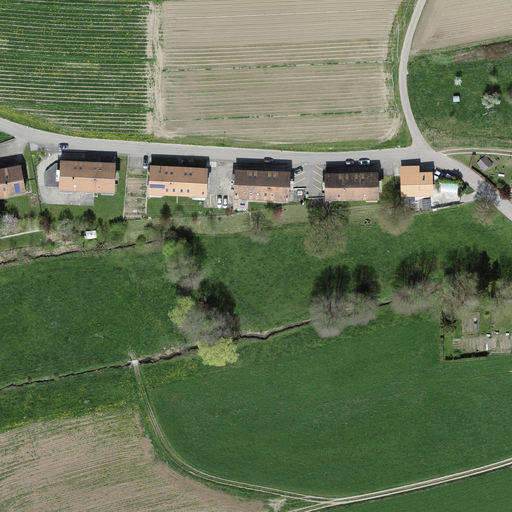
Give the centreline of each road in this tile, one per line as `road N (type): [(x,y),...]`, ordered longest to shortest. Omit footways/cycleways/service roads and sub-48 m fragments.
road 1 (track): [(133,357),(166,448),(223,481),(334,503),(511,462)]
road 2 (residential): [(436,154),(335,161),(96,147),(0,122)]
road 3 (unclassified): [(423,0),(404,51),(402,85),(414,129),(436,154)]
